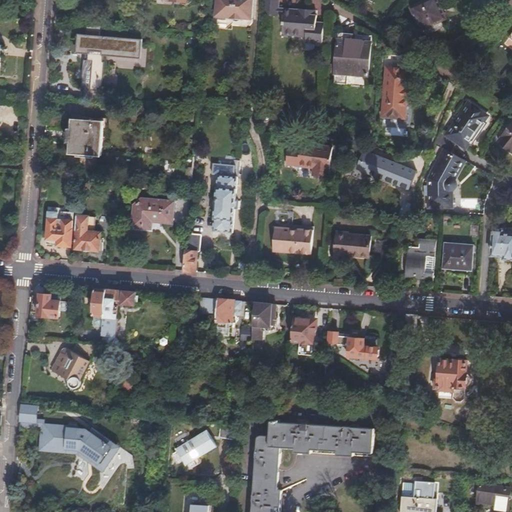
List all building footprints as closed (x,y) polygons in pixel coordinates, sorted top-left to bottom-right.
[(253,18),(254,0),(217,0),(216,15),(253,18)] [(263,0),(264,1),(275,2),(274,14),(283,15),(297,15),(297,11),(276,9),(276,0),(263,0)] [(420,31),(438,22),(445,19),(436,0),(426,0),(409,8),(420,31)] [(264,1),(262,16),(274,16),(274,14),(275,2),(264,1)] [(297,15),(283,15),(282,31),(292,32),(292,36),(305,37),(305,40),(314,40),(314,45),(322,45),(324,23),(316,23),(316,16),(308,15),(308,10),(297,9),(297,11),(297,15)] [(441,29),(438,22),(420,31),(423,38),(441,29)] [(337,32),(334,82),(347,83),(348,74),(368,75),(371,34),(337,32)] [(142,40),(78,35),(76,53),(88,54),(88,60),(84,60),(82,88),(101,90),(103,62),(102,62),(102,55),(141,58),(142,40)] [(386,57),(380,116),(404,118),(408,66),(402,66),(403,59),(386,57)] [(427,170),(423,177),(430,181),(428,204),(449,205),(450,189),(452,189),(454,187),(455,185),(455,183),(454,180),(453,179),(451,177),(461,160),(449,151),(454,142),(463,147),(467,141),(469,142),(481,123),(480,121),(484,115),(467,104),(445,136),(440,132),(436,143),(444,149),(430,171),(427,170)] [(74,118),(70,152),(101,155),(104,121),(74,118)] [(511,123),(495,142),(508,153),(511,148),(511,123)] [(331,147),(320,145),(320,147),(313,146),(313,144),(300,141),(298,147),(287,146),(284,163),(312,168),(310,176),(324,178),(325,170),(327,170),(331,147)] [(418,171),(364,151),(357,170),(410,190),(418,171)] [(217,172),(212,228),(231,230),(236,174),(217,172)] [(135,206),(133,227),(151,228),(152,221),(154,219),(162,220),(165,222),(173,223),(174,203),(141,199),(135,206)] [(57,239),(56,244),(70,245),(72,217),(60,216),(60,218),(58,218),(59,206),(49,205),(46,238),(51,238),(57,239)] [(76,214),(75,229),(77,229),(76,248),(99,250),(101,231),(94,230),(96,216),(76,214)] [(502,227),(492,226),(490,254),(495,254),(502,255),(501,257),(511,257),(511,230),(502,230),(502,227)] [(307,254),(309,230),(287,228),(273,227),(270,251),(307,254)] [(331,258),(343,259),(343,256),(367,258),(368,236),(345,234),(346,232),(333,231),(331,258)] [(200,235),(193,235),(192,246),(200,246),(200,235)] [(417,245),(434,247),(434,238),(418,237),(417,245)] [(451,268),(470,269),(472,245),(444,242),(442,267),(451,268)] [(400,278),(406,279),(409,245),(403,244),(400,278)] [(433,256),(434,247),(417,245),(409,245),(406,279),(431,281),(432,271),(423,270),(425,255),(433,256)] [(197,251),(184,249),(182,270),(195,272),(197,251)] [(105,288),(93,287),(92,313),(103,314),(105,288)] [(143,292),(105,288),(103,314),(101,344),(115,345),(114,352),(122,353),(122,346),(125,344),(126,340),(123,337),(126,303),(142,304),(143,292)] [(31,299),(30,314),(38,315),(38,318),(59,320),(60,300),(51,299),(51,294),(40,293),(40,300),(31,299)] [(217,298),(210,297),(209,308),(217,309),(217,298)] [(217,309),(216,320),(232,321),(234,299),(217,298),(217,309)] [(253,335),(253,340),(264,341),(265,330),(262,331),(262,326),(269,327),(271,323),(271,320),(275,321),(276,303),(255,301),(253,327),(253,335)] [(295,313),(294,335),(311,336),(313,314),(295,313)] [(417,315),(406,314),(404,334),(415,335),(417,315)] [(253,335),(253,327),(240,326),(240,334),(253,335)] [(330,331),(330,342),(339,342),(338,346),(347,347),(347,343),(350,344),(349,356),(376,359),(379,356),(379,350),(377,347),(378,339),(376,339),(377,337),(365,336),(365,338),(350,337),(350,334),(339,333),(339,331),(330,331)] [(496,332),(495,347),(508,348),(509,333),(496,332)] [(301,342),(300,353),(316,354),(316,343),(301,342)] [(92,363),(90,362),(84,358),(67,349),(53,371),(71,383),(72,384),(73,386),(74,387),(76,388),(78,389),(80,388),(82,388),(83,386),(85,385),(85,383),(85,381),(85,379),(84,377),(92,363)] [(435,379),(435,387),(452,389),(453,384),(465,385),(466,383),(469,383),(473,380),(474,375),(471,371),(467,371),(467,361),(442,358),(440,379),(435,379)] [(127,380),(136,385),(142,374),(138,372),(137,375),(132,373),(127,380)] [(132,392),(136,385),(127,380),(123,386),(132,392)] [(22,403),(20,422),(35,423),(36,407),(26,406),(26,404),(22,403)] [(254,475),(251,511),(276,511),(280,476),(283,448),(372,456),(375,429),(271,423),(270,440),(258,440),(254,475)] [(90,426),(42,424),(41,452),(77,455),(106,473),(120,449),(90,426)] [(204,434),(175,452),(187,471),(197,465),(195,461),(214,449),(204,434)] [(401,495),(399,511),(435,511),(437,494),(454,495),(455,478),(438,477),(438,481),(414,480),(414,483),(403,482),(401,495)] [(480,484),(479,501),(495,503),(495,507),(509,508),(510,492),(511,492),(511,483),(503,482),(503,486),(480,484)]
